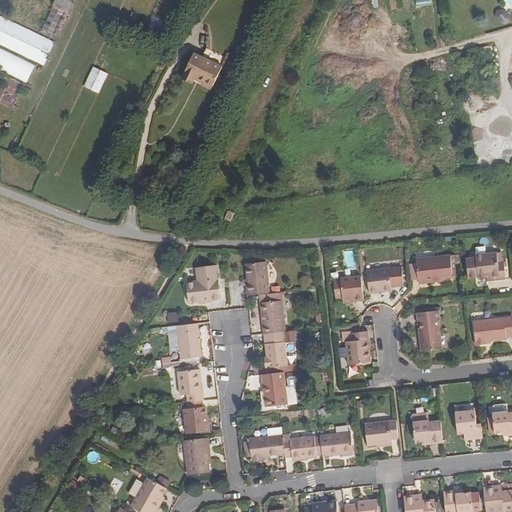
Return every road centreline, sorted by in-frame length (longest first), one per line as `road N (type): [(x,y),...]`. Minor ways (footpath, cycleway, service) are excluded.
road 1 (unclassified): [(511,226),(258,244),(191,241),(109,230),(0,189)]
road 2 (residential): [(382,317),(389,380),(511,365)]
road 3 (residential): [(389,471),(236,491)]
road 4 (residential): [(236,491),(224,402),(232,341)]
road 5 (residential): [(511,459),(389,471)]
